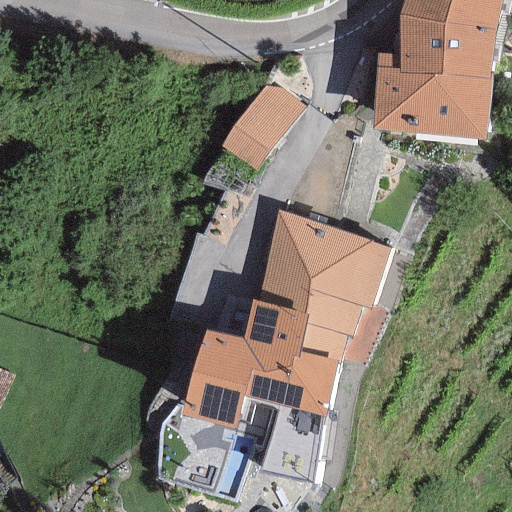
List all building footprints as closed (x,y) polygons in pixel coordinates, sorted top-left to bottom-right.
[(378,55),(373,131),(486,141),(492,75),(489,75),(495,32),(502,0),(404,0),(398,18),(400,54),(378,55)] [(279,88),(265,87),(233,125),(220,147),(256,171),(303,107),(279,88)] [(300,354),(337,363),(339,363),(346,338),(351,339),(363,309),(369,311),(389,250),(278,212),(259,303),(308,316),(300,354)] [(205,331),(181,418),(233,431),(243,396),(325,418),(337,363),(300,354),(308,316),(259,303),(251,300),(242,339),(205,331)] [(0,424),(5,425),(14,384),(0,380),(0,424)]
